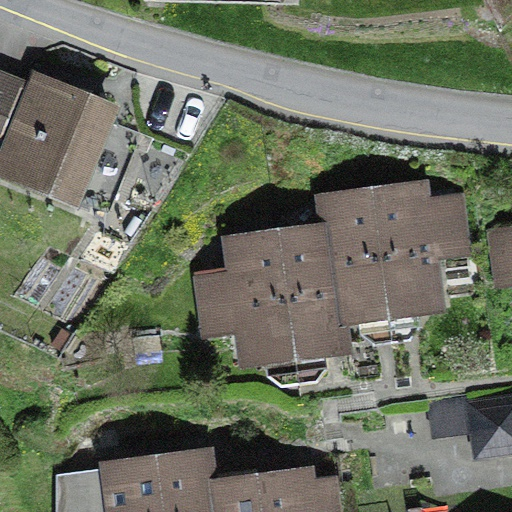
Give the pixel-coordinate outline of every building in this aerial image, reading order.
[(2,173),(74,202),(109,114),(38,86),(35,95),(0,80),(0,138),(14,144),(2,173)] [(423,194),(376,200),(392,319),(440,312),(432,257),(457,254),(450,204),(425,207),(423,194)] [(392,319),(376,200),(326,207),(330,234),(342,325),(392,319)] [(279,241),(295,359),(346,352),(342,325),(330,234),(279,241)] [(295,359),(279,241),(230,247),(234,280),(210,283),(216,329),(240,325),(246,365),(295,359)] [(511,393),(470,402),(481,456),(511,449),(511,393)] [(160,468),(165,511),(217,511),(214,488),(211,461),(160,468)] [(165,511),(160,468),(110,474),(115,511),(165,511)] [(97,511),(90,469),(56,475),(63,511),(97,511)] [(308,476),(265,482),(269,511),(334,511),(332,488),(310,491),(308,476)] [(269,511),(265,482),(214,488),(217,511),(269,511)]
